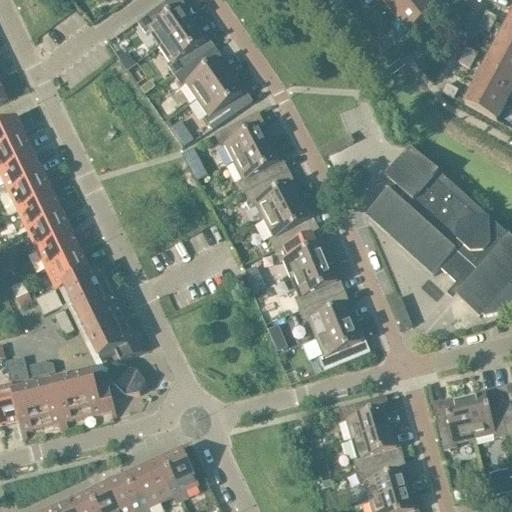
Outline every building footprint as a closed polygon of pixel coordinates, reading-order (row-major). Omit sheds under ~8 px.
[(185,8),(179,0),(173,0),(137,25),(145,37),(149,34),(160,50),(192,27),(181,11),(185,8)] [(418,0),(386,0),(382,3),(395,19),(418,0)] [(418,0),(395,19),(409,36),(437,13),(426,0),(418,0)] [(493,28),(497,20),(486,14),(482,22),(493,28)] [(493,28),(482,22),(478,29),(489,35),(493,28)] [(203,43),(192,27),(160,50),(171,66),(167,68),(173,77),(164,83),(166,85),(215,51),(207,41),(203,43)] [(511,38),(504,33),(494,51),(511,61),(511,38)] [(474,64),(478,56),(466,50),(462,58),(474,64)] [(222,61),(215,51),(166,85),(167,88),(176,81),(182,90),(186,87),(197,103),(229,80),(218,64),(222,61)] [(511,61),(494,51),(484,69),(511,84),(511,61)] [(127,56),(120,61),(127,72),(135,67),(127,56)] [(474,64),(462,58),(458,65),(470,71),(474,64)] [(511,93),(511,84),(484,69),(475,87),(506,105),(511,93)] [(241,97),(229,80),(197,103),(208,119),(204,121),(212,133),(252,105),(245,94),(241,97)] [(443,95),(454,101),(458,93),(447,87),(443,95)] [(506,105),(475,87),(464,106),(496,123),(506,105)] [(269,147),(260,130),(264,128),(258,116),(214,138),(221,151),(225,149),(234,166),(269,147)] [(0,151),(24,140),(14,120),(0,126),(0,151)] [(354,145),(350,136),(321,151),(326,160),(354,145)] [(0,175),(33,160),(24,140),(0,151),(0,175)] [(288,174),(282,163),(278,165),(269,147),(234,166),(243,183),(239,185),(245,197),(288,174)] [(511,282),(511,242),(410,150),(384,178),(394,187),(366,218),(433,279),(440,272),(462,292),(456,299),(479,320),(481,317),(485,320),(507,314),(510,312),(511,309),(511,289),(508,287),(511,282)] [(191,153),(183,158),(189,169),(197,164),(191,153)] [(42,179),(33,160),(0,175),(0,176),(9,195),(42,179)] [(299,205),(290,188),(294,185),(288,174),(245,197),(251,208),(255,206),(264,223),(299,205)] [(52,199),(42,179),(9,195),(19,215),(52,199)] [(61,218),(52,199),(19,215),(28,234),(61,218)] [(319,233),(312,220),(308,222),(299,205),(264,223),(273,240),(268,242),(274,254),(319,233)] [(71,238),(61,218),(28,234),(37,254),(71,238)] [(328,267),(320,249),(325,247),(319,233),(274,254),(280,266),(284,264),(291,282),(328,267)] [(80,257),(71,238),(37,254),(47,273),(80,257)] [(89,277),(89,276),(80,257),(47,273),(57,294),(64,290),(64,289),(89,277)] [(13,266),(9,258),(0,262),(0,268),(1,271),(13,266)] [(1,271),(5,279),(16,273),(13,266),(1,271)] [(108,271),(106,267),(89,276),(89,277),(64,289),(64,290),(100,363),(116,356),(121,366),(148,354),(146,350),(141,353),(121,312),(126,309),(122,301),(117,304),(102,274),(108,271)] [(345,295),(340,283),(335,285),(328,267),(291,282),(299,300),(294,302),(299,314),(345,295)] [(63,310),(55,293),(35,303),(43,319),(63,310)] [(353,327),(345,309),(350,307),(345,295),(299,314),(304,326),(309,324),(316,342),(353,327)] [(16,302),(20,310),(32,305),(28,297),(16,302)] [(412,329),(400,300),(391,304),(403,333),(412,329)] [(75,334),(64,313),(53,319),(60,333),(67,338),(75,334)] [(316,342),(323,360),(319,362),(324,375),(370,356),(365,343),(360,345),(353,327),(316,342)] [(282,342),(272,346),(277,357),(287,353),(282,342)] [(29,382),(24,361),(6,365),(11,386),(29,382)] [(53,367),(45,365),(29,369),(32,381),(55,376),(53,367)] [(120,394),(125,399),(140,398),(145,386),(137,374),(130,372),(130,373),(137,374),(131,386),(125,383),(124,384),(122,382),(118,391),(120,393),(120,394)] [(290,373),(281,377),(288,391),(297,387),(290,373)] [(98,394),(93,376),(14,395),(13,396),(20,424),(19,424),(23,442),(27,441),(26,436),(58,428),(60,433),(68,431),(66,426),(111,415),(112,421),(116,420),(109,391),(98,394)] [(14,395),(12,387),(0,390),(0,428),(19,424),(20,424),(13,396),(14,395)] [(511,392),(509,393),(508,388),(495,391),(507,439),(511,437),(511,392)] [(507,439),(495,391),(483,394),(484,399),(465,404),(474,442),(493,437),(494,442),(507,439)] [(390,432),(384,413),(389,412),(385,399),(338,413),(342,426),(346,425),(352,443),(390,432)] [(465,404),(446,408),(445,403),(432,407),(443,454),(457,451),(456,446),(474,442),(465,404)] [(403,462),(400,450),(395,451),(390,432),(352,443),(357,462),(352,463),(356,476),(403,462)] [(199,488),(182,453),(163,462),(182,503),(188,500),(186,494),(199,488)] [(182,503),(163,462),(145,470),(161,506),(173,500),(175,506),(182,503)] [(408,494),(402,476),(407,474),(403,462),(356,476),(360,488),(364,487),(370,505),(408,494)] [(161,506),(145,470),(126,479),(141,511),(149,511),(161,506)] [(141,511),(126,479),(107,487),(118,511),(141,511)] [(118,511),(107,487),(89,496),(96,511),(118,511)] [(417,511),(418,511),(417,511),(412,511),(408,494),(370,505),(371,511),(417,511)] [(96,511),(89,496),(70,504),(73,511),(96,511)]
